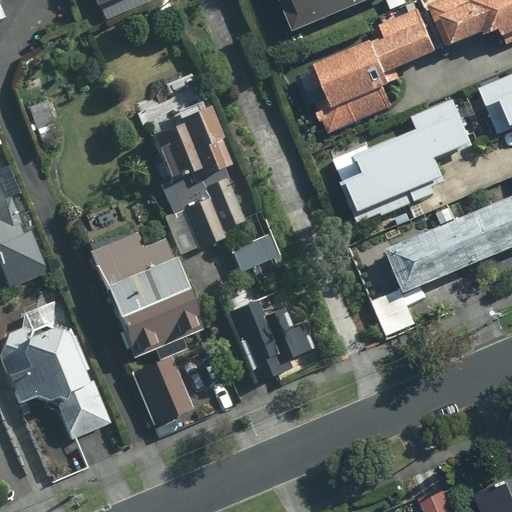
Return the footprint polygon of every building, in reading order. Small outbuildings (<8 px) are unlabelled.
[(87,0),(92,11),(117,0),(87,0)] [(280,0),(296,36),(381,0),(280,0)] [(511,37),(511,0),(446,0),(428,8),(447,52),(485,36),(487,41),(503,34),(506,40),(511,37)] [(315,68),(324,91),(315,94),(331,134),(395,109),(383,77),(439,55),(426,24),(423,25),(418,12),(380,27),(385,40),(315,68)] [(511,78),(480,91),(498,136),(511,130),(511,78)] [(47,101),(27,109),(42,147),(61,140),(47,101)] [(412,120),(416,131),(355,157),(364,177),(347,185),(360,215),(442,181),(435,164),(473,149),(453,103),(412,120)] [(206,113),(148,137),(193,243),(242,222),(220,170),(228,167),(206,113)] [(0,262),(10,286),(46,272),(30,230),(26,232),(12,197),(6,199),(0,184),(0,262)] [(511,203),(388,255),(406,298),(511,253),(511,203)] [(162,241),(139,250),(134,237),(87,256),(129,358),(199,330),(162,241)] [(278,372),(275,364),(310,350),(293,309),(259,323),(251,304),(224,315),(251,383),(278,372)] [(2,335),(0,341),(0,371),(14,408),(50,394),(67,439),(105,424),(68,331),(46,332),(39,335),(34,322),(2,335)] [(171,355),(130,371),(157,440),(199,424),(171,355)] [(511,511),(511,479),(473,496),(479,511),(511,511)] [(453,511),(441,485),(416,497),(423,511),(453,511)]
